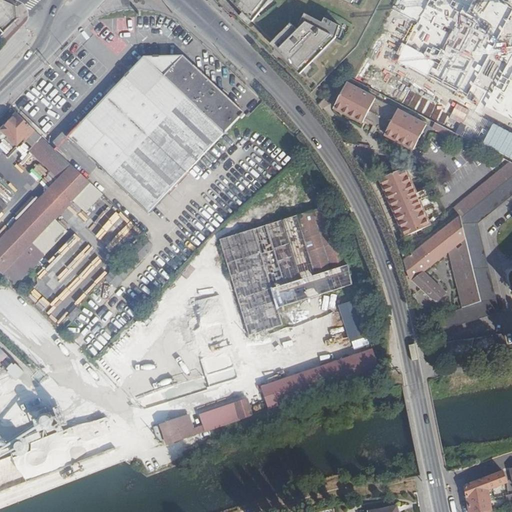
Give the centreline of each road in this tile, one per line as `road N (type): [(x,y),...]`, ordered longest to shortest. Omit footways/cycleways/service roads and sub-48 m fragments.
road 1 (secondary): [(183,0),(299,114),(363,209),(398,304),(441,511)]
road 2 (track): [(332,339),(0,441)]
road 3 (unclassified): [(113,407),(0,301)]
